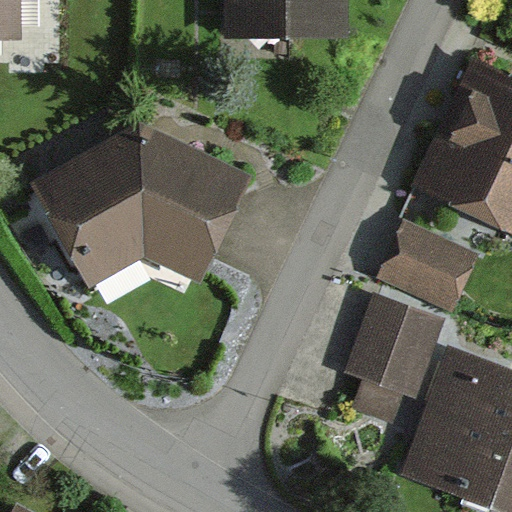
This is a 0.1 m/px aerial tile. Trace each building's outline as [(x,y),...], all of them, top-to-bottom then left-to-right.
[(0,0),(0,24),(23,24),(23,0),(0,0)] [(225,0),(226,26),(347,24),(346,0),(225,0)] [(454,99),(417,182),(511,224),(511,67),(476,52),(454,99)] [(139,111),(38,170),(94,273),(143,246),(194,271),(247,164),(139,111)] [(377,273),(450,306),(477,247),(405,214),(377,273)] [(449,312),(375,286),(345,367),(359,372),(348,403),(396,421),(407,390),(419,394),(449,312)] [(511,361),(448,339),(403,468),(511,506),(511,361)] [(58,511),(22,493),(11,511),(58,511)]
